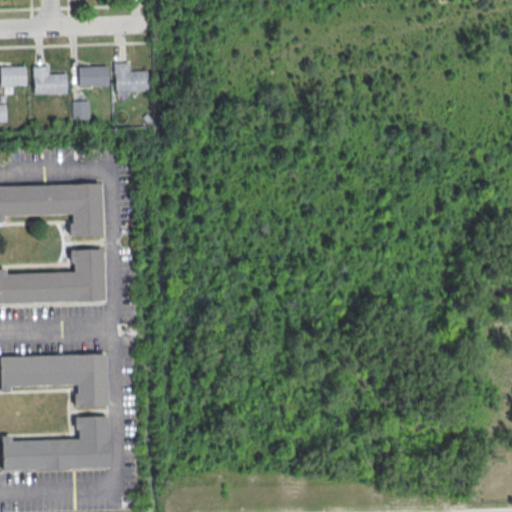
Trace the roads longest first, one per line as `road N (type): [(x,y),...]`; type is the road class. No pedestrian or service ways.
road 1 (residential): [(0,492),(119,487),(110,163),(0,168)]
road 2 (residential): [(146,22),(0,27)]
